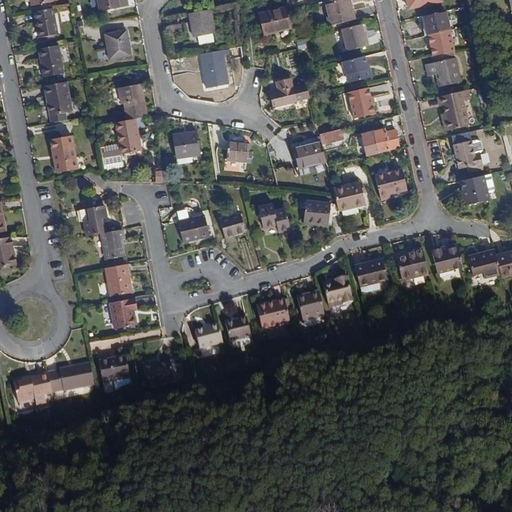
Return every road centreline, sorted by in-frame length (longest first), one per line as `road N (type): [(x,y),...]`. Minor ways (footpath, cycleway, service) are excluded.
road 1 (residential): [(0,30),(43,256),(39,286)]
road 2 (residential): [(431,222),(384,0)]
road 3 (residential): [(233,288),(300,269),(335,247),(431,222)]
road 4 (residential): [(243,105),(206,112),(171,100),(151,22),(155,0)]
road 5 (residential): [(112,184),(147,186),(163,280)]
